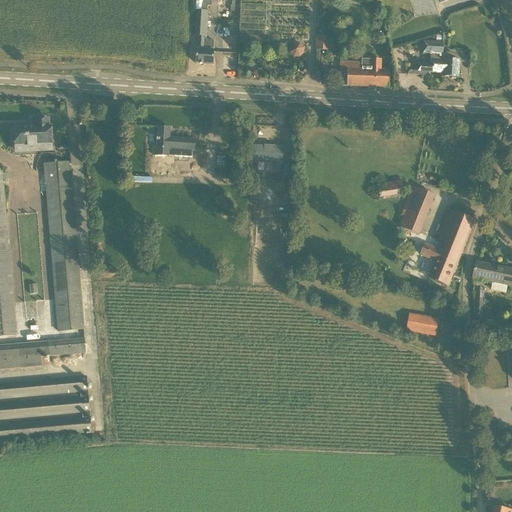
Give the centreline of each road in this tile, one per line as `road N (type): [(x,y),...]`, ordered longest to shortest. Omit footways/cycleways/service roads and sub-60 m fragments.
road 1 (secondary): [(0,79),(511,109)]
road 2 (residential): [(478,511),(465,287),(511,133)]
